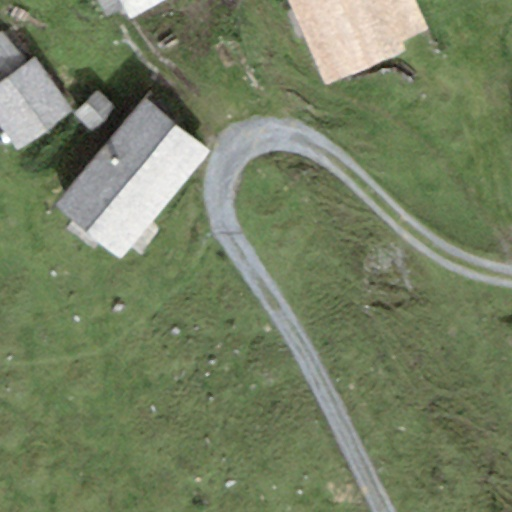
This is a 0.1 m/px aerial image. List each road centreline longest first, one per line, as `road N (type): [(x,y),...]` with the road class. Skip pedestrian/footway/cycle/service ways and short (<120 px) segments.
road 1 (track): [(511,280),(480,276),(430,249),(324,152),(279,134),(256,137),(221,163),(215,201),(223,223)]
road 2 (track): [(223,223),(314,366),(385,511)]
